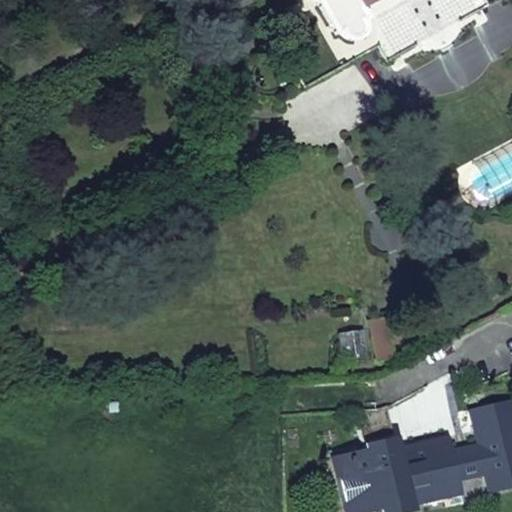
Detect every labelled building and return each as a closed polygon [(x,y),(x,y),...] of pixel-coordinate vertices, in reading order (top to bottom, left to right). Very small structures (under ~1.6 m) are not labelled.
[(315,0),(336,35),(340,33),(343,37),(348,40),(354,40),(360,37),(363,32),(363,26),(361,21),(366,18),(359,6),(370,0),(315,0)] [(331,463),(338,487),(344,511),(364,511),(378,509),(379,511),(401,511),(409,510),(409,508),(407,502),(459,491),(457,480),(485,474),(488,492),(511,486),(511,406),(511,403),(469,412),(477,446),(449,453),(447,442),(396,454),(394,447),(394,446),(365,453),(331,463)] [(362,416),(358,428),(361,443),(392,434),(385,406),(362,416)] [(373,410),(364,411),(362,416),(385,406),(373,410)] [(445,436),(394,447),(396,454),(447,442),(445,436)] [(364,448),(365,453),(394,446),(393,441),(364,448)] [(407,502),(409,508),(460,497),(459,491),(407,502)]
